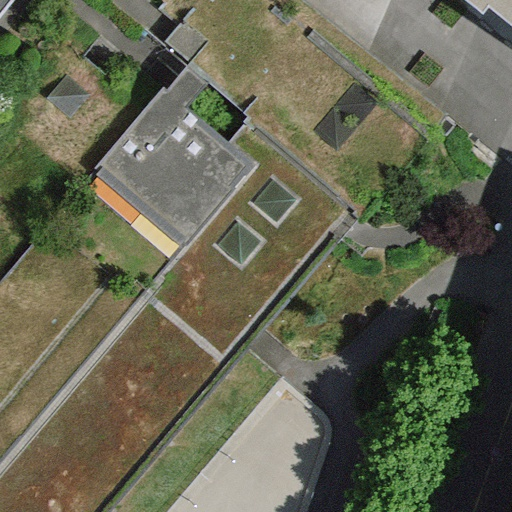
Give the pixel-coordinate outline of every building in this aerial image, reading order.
[(0,0),(0,10),(8,0),(0,0)] [(0,511),(113,511),(357,225),(446,119),(300,0),(207,0),(191,22),(211,39),(193,62),(189,66),(208,82),(252,118),(232,142),(188,105),(169,89),(166,86),(0,282),(0,511)] [(511,0),(469,0),(487,13),(493,6),(511,22),(511,0)] [(170,43),(193,62),(211,39),(191,22),(170,43)] [(189,66),(169,89),(188,105),(208,82),(189,66)]
